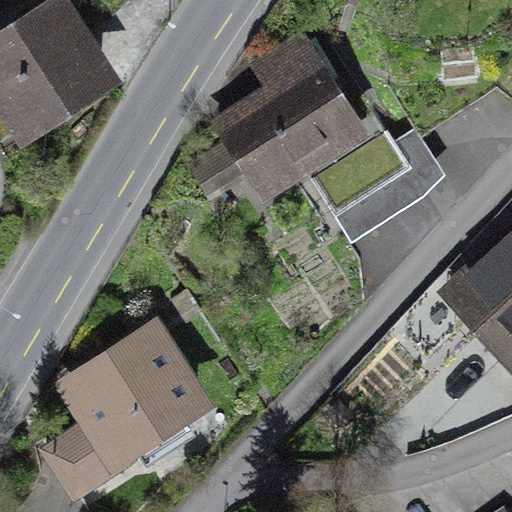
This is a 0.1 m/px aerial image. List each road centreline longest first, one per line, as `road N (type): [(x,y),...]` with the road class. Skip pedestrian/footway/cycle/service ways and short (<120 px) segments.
road 1 (secondary): [(220,0),(131,137),(0,372)]
road 2 (residential): [(252,450),(511,164)]
road 3 (residential): [(511,430),(395,471),(337,480),(284,470),(252,450)]
